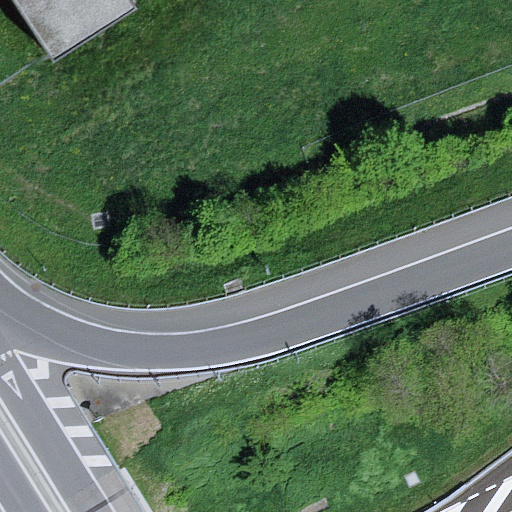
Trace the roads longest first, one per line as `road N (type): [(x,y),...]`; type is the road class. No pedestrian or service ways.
road 1 (motorway): [(511,243),(281,326),(202,344),(109,341),(0,296)]
road 2 (trunk): [(97,511),(0,354)]
